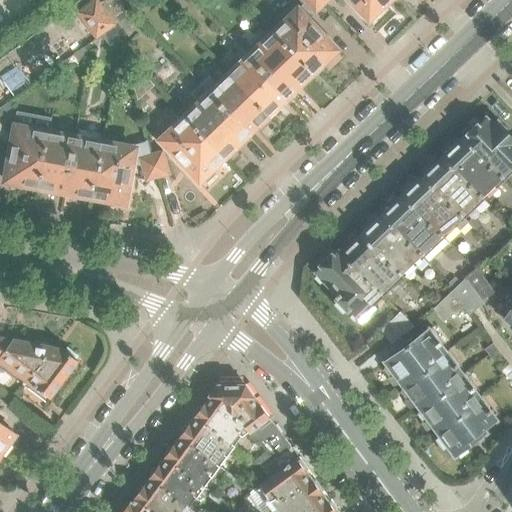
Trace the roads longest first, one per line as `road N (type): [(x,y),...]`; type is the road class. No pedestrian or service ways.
road 1 (residential): [(213,304),(286,217),(511,0)]
road 2 (residential): [(404,511),(287,360),(213,304)]
road 3 (residential): [(61,511),(213,304)]
road 4 (residential): [(213,304),(0,254)]
